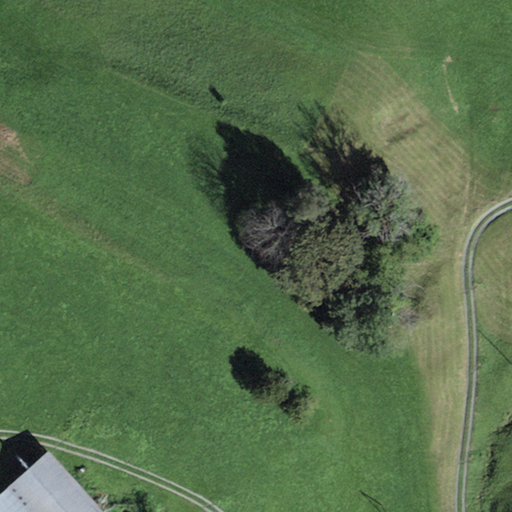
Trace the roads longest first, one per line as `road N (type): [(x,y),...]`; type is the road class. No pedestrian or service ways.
road 1 (track): [(464,511),(477,362),(470,263),(478,225),(511,201)]
road 2 (track): [(0,431),(53,436),(115,458),(222,511)]
